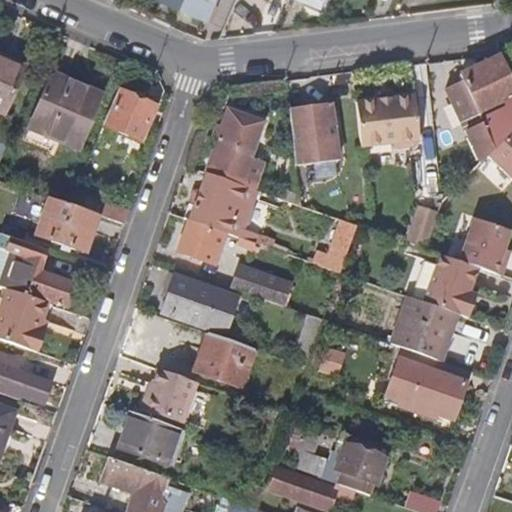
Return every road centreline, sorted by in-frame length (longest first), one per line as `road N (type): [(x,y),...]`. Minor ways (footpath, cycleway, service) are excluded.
road 1 (residential): [(196,61),(40,511)]
road 2 (residential): [(511,25),(196,61)]
road 3 (residential): [(466,511),(511,380)]
